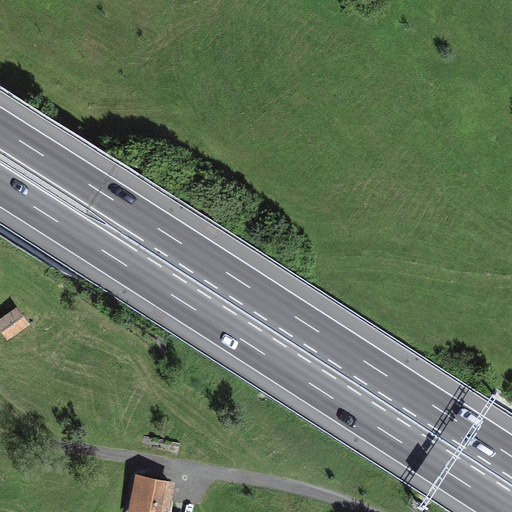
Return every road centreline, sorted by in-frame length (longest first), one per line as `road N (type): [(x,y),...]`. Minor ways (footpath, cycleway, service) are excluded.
road 1 (motorway): [(511,454),(0,122)]
road 2 (motorway): [(0,182),(511,509)]
